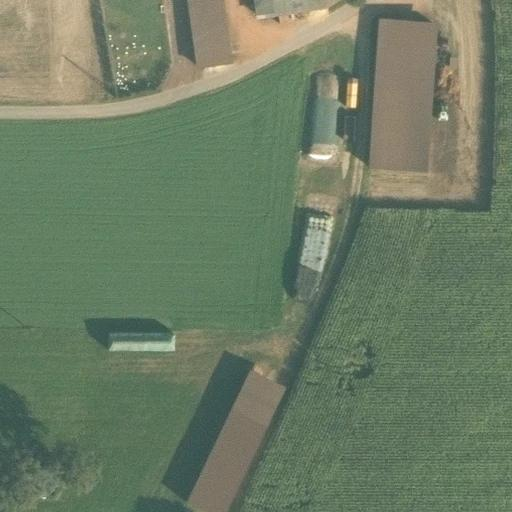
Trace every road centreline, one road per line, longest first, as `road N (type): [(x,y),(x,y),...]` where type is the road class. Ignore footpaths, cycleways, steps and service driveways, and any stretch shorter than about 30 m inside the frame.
road 1 (residential): [(0,110),(121,108),(181,94),(244,73),(372,0)]
road 2 (track): [(372,0),(361,171),(342,250),(302,344)]
